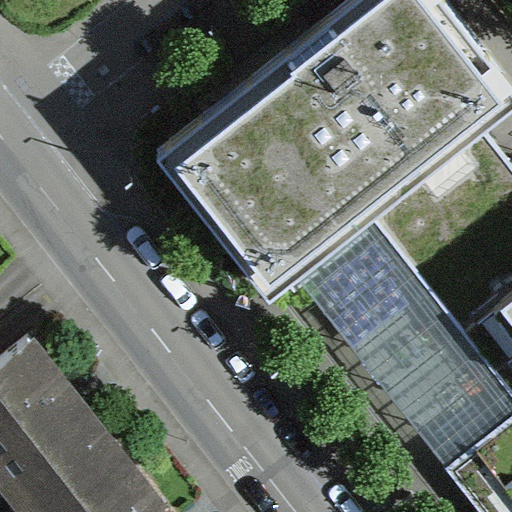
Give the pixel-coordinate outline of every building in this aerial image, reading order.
[(203,110),(160,144),(269,283),(293,265),(370,204),(398,182),(479,118),(511,92),(511,79),(449,0),(342,0),(281,49),(203,110)] [(511,511),(511,160),(479,118),(398,182),(370,204),(480,345),(511,385),(511,410),(447,461),(481,504),(470,511),(511,511)] [(370,204),(293,265),(447,461),(511,410),(511,385),(480,345),(370,204)] [(67,511),(132,462),(75,390),(28,330),(0,351),(0,455),(9,467),(4,472),(35,511),(67,511)] [(170,511),(132,462),(67,511),(170,511)]
